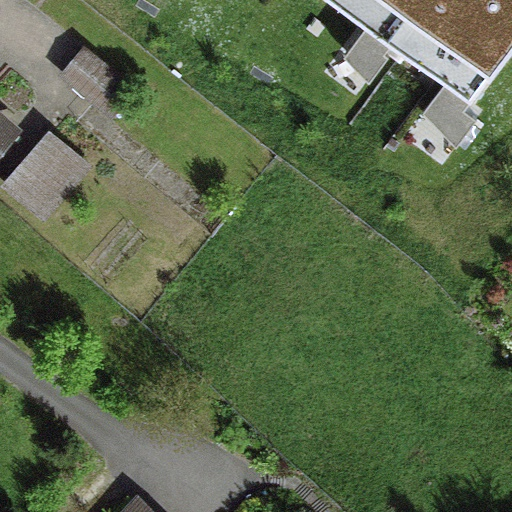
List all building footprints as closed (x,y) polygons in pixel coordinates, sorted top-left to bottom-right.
[(511,45),(511,0),(336,0),(472,100),(511,45)] [(133,89),(93,55),(84,47),(63,73),(112,113),(133,89)] [(0,157),(24,130),(0,109),(0,157)] [(44,220),(91,165),(51,130),(2,185),(44,220)] [(114,511),(159,511),(135,490),(114,511)]
